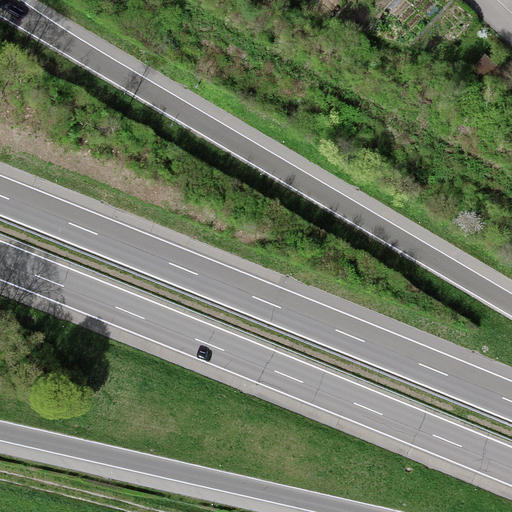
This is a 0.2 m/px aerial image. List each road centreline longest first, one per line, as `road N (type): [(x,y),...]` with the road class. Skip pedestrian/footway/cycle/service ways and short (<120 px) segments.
road 1 (motorway): [(511,305),(0,2)]
road 2 (motorway): [(0,261),(511,467)]
road 3 (motorway): [(511,400),(0,196)]
road 4 (motorway): [(0,431),(352,511)]
road 5 (track): [(0,479),(141,511)]
